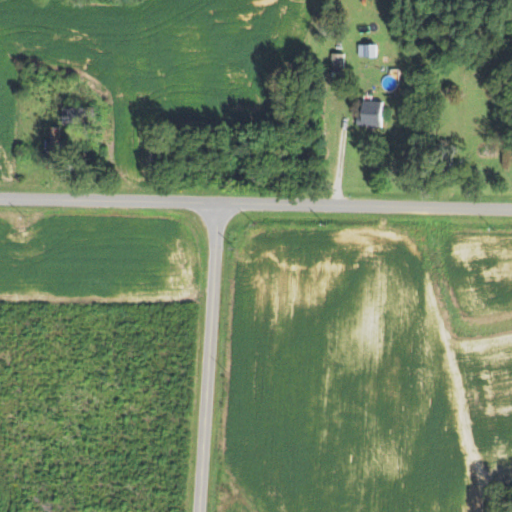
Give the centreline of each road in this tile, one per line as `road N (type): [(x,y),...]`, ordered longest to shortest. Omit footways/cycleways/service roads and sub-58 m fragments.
road 1 (residential): [(194,511),(215,204)]
road 2 (residential): [(511,210),(215,204)]
road 3 (residential): [(215,204),(0,194)]
